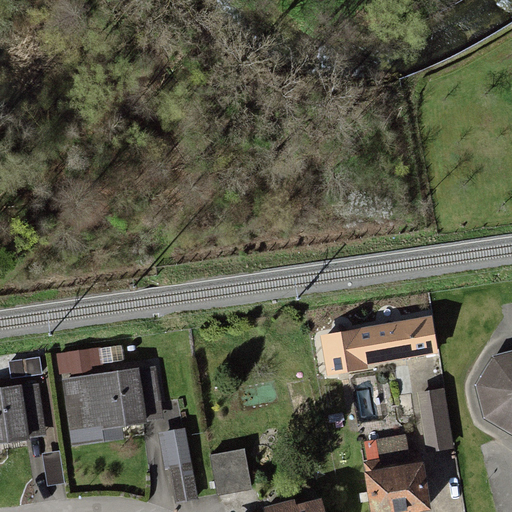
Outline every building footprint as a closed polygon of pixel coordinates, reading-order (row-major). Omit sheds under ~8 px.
[(432,315),(320,333),(326,375),(368,369),(368,363),(438,352),(432,315)] [(511,356),(497,360),(480,388),(481,418),(511,438),(511,356)] [(139,380),(81,387),(86,434),(145,427),(139,380)] [(30,395),(0,398),(0,441),(35,437),(30,395)] [(445,396),(422,399),(428,445),(452,442),(445,396)] [(384,465),(369,468),(374,511),(392,511),(430,507),(424,460),(405,462),(403,446),(382,449),(384,465)] [(326,511),(322,495),(255,511),(326,511)]
